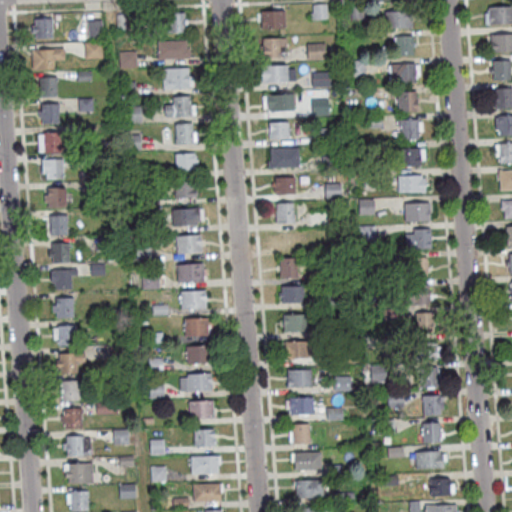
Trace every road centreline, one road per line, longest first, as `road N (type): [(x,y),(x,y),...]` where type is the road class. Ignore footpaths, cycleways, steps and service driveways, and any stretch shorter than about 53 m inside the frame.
road 1 (residential): [(257,511),(218,0)]
road 2 (residential): [(483,511),(445,0)]
road 3 (residential): [(30,511),(0,104)]
